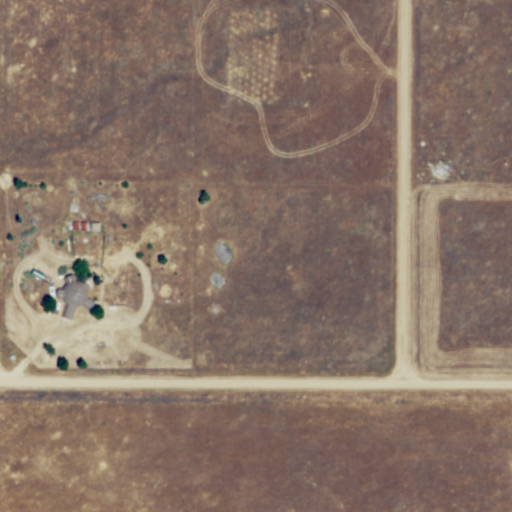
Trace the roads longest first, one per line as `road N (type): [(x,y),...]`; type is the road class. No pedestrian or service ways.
road 1 (residential): [(511,386),(0,385)]
road 2 (residential): [(393,385),(395,0)]
